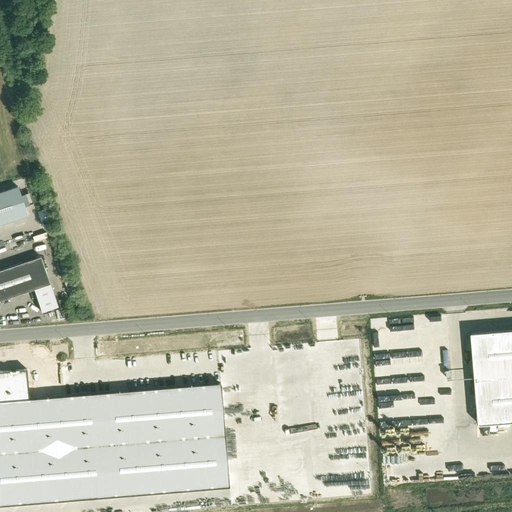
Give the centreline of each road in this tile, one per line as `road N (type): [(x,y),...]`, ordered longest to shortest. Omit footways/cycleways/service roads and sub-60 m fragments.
road 1 (unclassified): [(0,339),(511,299)]
road 2 (unknown): [(454,304),(467,411),(493,444),(511,443)]
